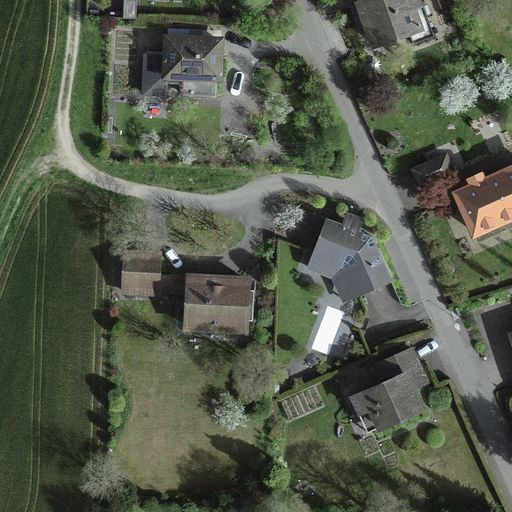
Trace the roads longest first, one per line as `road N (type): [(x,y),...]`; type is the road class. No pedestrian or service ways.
road 1 (residential): [(384,189),(511,465)]
road 2 (residential): [(384,189),(255,179),(198,198),(139,194)]
road 3 (track): [(139,194),(87,175),(60,149),(71,0)]
road 4 (residential): [(301,0),(384,189)]
